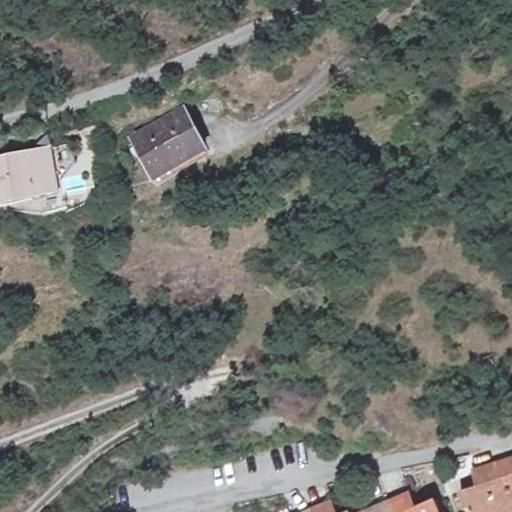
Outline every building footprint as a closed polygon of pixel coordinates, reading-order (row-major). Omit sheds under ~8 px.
[(157,179),(207,150),(184,111),(134,140),(157,179)] [(99,133),(97,122),(85,123),(86,134),(99,133)] [(62,195),(52,147),(44,149),(45,151),(43,151),(43,155),(45,154),(53,190),(35,194),(37,201),(62,195)] [(53,190),(45,154),(43,155),(0,164),(0,187),(3,201),(35,194),(53,190)] [(495,465),(510,511),(511,511),(511,462),(511,460),(495,465)] [(510,511),(495,465),(480,470),(481,473),(475,475),(479,489),(462,494),(467,511),(472,511),(471,511),(510,511)] [(392,504),(395,511),(442,511),(438,502),(419,510),(412,494),(392,504)] [(338,511),(334,502),(329,504),(332,511),(338,511)]
